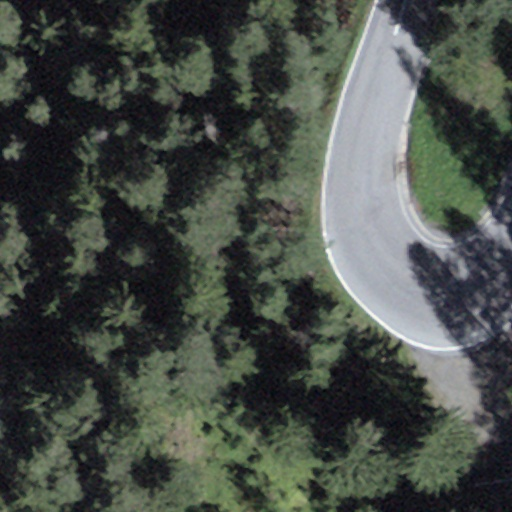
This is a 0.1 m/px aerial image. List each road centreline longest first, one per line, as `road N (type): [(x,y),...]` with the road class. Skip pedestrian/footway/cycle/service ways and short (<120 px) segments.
road 1 (primary): [(511,262),(466,295),(430,297),(373,262),(354,221),(357,152),(404,0)]
road 2 (track): [(466,295),(508,511)]
